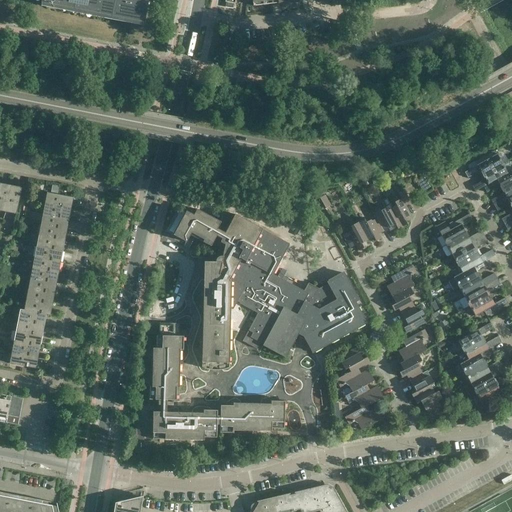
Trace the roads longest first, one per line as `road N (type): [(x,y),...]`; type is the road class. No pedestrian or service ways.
road 1 (secondary): [(194,134),(312,154),(362,151),(511,76)]
road 2 (tertiary): [(96,470),(190,485),(416,441)]
road 3 (tertiary): [(96,470),(153,193)]
road 4 (residential): [(0,375),(56,379),(100,184)]
road 5 (residential): [(511,270),(464,189),(419,214),(411,235),(357,267)]
road 6 (residential): [(420,9),(231,23),(196,15)]
road 7 (secondary): [(194,134),(0,95)]
road 8 (residential): [(416,441),(379,358),(388,329),(357,267)]
road 9 (tertiary): [(153,193),(196,15)]
